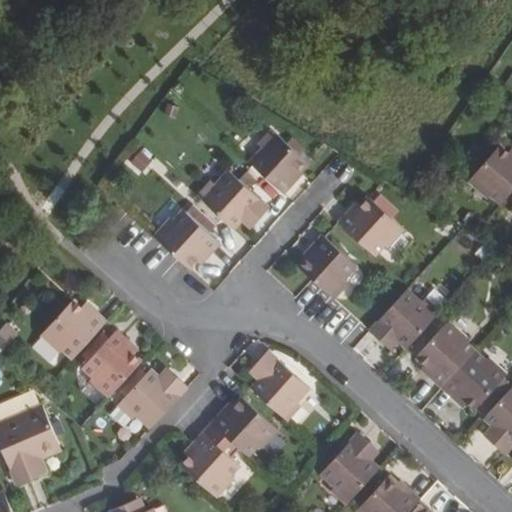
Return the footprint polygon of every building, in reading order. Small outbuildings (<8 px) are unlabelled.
[(183,84),(177,92),(192,104),(198,97),(183,84)] [(263,150),(250,164),(286,196),(296,184),(293,181),(301,171),(302,171),(310,162),(274,130),(259,146),(263,150)] [(488,198),(492,194),(502,203),(511,191),(511,154),(510,153),(501,145),(470,181),(488,198)] [(214,181),(199,196),(235,230),(242,222),(251,211),(261,220),(272,208),(230,171),(217,185),(214,181)] [(302,171),(301,171),(293,181),(296,184),(305,175),(302,171)] [(337,224),(338,224),(375,257),(386,246),(388,248),(407,229),(371,197),(370,196),(362,204),(351,215),(347,212),(337,224)] [(362,204),(358,201),(347,212),(351,215),(362,204)] [(172,217),(153,237),(188,269),(190,270),(197,262),(207,251),(213,255),(223,244),(186,209),(175,220),(172,217)] [(251,211),(242,222),(251,230),(261,220),(251,211)] [(451,241),(461,228),(448,220),(439,233),(451,241)] [(308,258),(298,268),(312,281),(335,301),(350,284),(345,279),(358,265),(326,236),(324,234),(315,243),(319,247),(308,258)] [(319,247),(315,243),(304,255),(308,258),(319,247)] [(491,250),(484,243),(474,254),(483,260),(491,250)] [(213,255),(207,251),(197,262),(202,266),(213,255)] [(422,303),(407,290),(370,332),(381,342),(389,333),(400,343),(407,350),(441,312),(438,310),(426,300),(422,303)] [(435,291),(426,300),(438,310),(446,301),(435,291)] [(60,353),(64,350),(73,358),(107,320),(95,310),(91,314),(82,306),(74,299),(41,336),(60,353)] [(507,307),(498,299),(490,308),(499,316),(507,307)] [(86,302),(82,306),(91,314),(95,310),(86,302)] [(20,334),(7,321),(0,329),(0,347),(4,351),(20,334)] [(450,321),(415,360),(422,366),(435,377),(431,381),(441,389),(475,352),(466,343),(470,339),(450,321)] [(94,376),(90,380),(109,397),(142,361),(132,352),(122,344),(127,339),(117,330),(83,367),(94,376)] [(389,333),(381,342),(392,352),(400,343),(389,333)] [(127,339),(122,344),(132,352),(136,347),(127,339)] [(258,379),(250,388),(286,421),(300,405),(296,402),(309,389),(267,351),(258,361),(268,369),(258,379)] [(485,361),(475,352),(441,389),(451,399),(455,395),(467,405),(474,412),(480,406),(502,381),(509,374),(489,357),(485,361)] [(268,369),(258,361),(249,372),(258,379),(268,369)] [(422,366),(418,370),(431,381),(435,377),(422,366)] [(166,368),(159,376),(169,385),(177,377),(166,368)] [(133,419),(137,416),(151,428),(188,387),(177,377),(169,385),(159,376),(151,369),(117,405),(133,419)] [(508,386),(502,381),(480,406),(486,411),(508,386)] [(511,387),(484,418),(492,426),(504,436),(495,446),(505,455),(511,447),(511,387)] [(455,395),(451,399),(463,410),(467,405),(455,395)] [(221,412),(211,423),(248,456),(257,446),(260,448),(278,430),(242,398),(235,405),(226,415),(221,412)] [(235,405),(230,401),(221,412),(226,415),(235,405)] [(133,419),(117,405),(110,414),(125,428),(133,419)] [(0,423),(0,445),(17,486),(38,477),(33,466),(30,459),(60,447),(43,406),(0,423)] [(492,426),(484,435),(495,446),(504,436),(492,426)] [(187,456),(180,465),(216,497),(233,478),(231,475),(239,465),(202,432),(192,443),(197,446),(187,456)] [(335,487),(331,490),(346,503),(379,467),(373,461),(362,451),(370,443),(358,433),(321,474),(335,487)] [(197,446),(192,443),(183,452),(187,456),(197,446)] [(370,443),(362,451),(373,461),(380,452),(370,443)] [(30,459),(33,466),(38,477),(49,472),(44,460),(62,452),(60,447),(30,459)] [(408,511),(421,499),(410,489),(406,492),(397,484),(389,477),(356,511),(408,511)] [(401,481),(397,484),(406,492),(410,489),(401,481)] [(0,494),(0,511),(11,511),(3,493),(0,494)] [(141,497),(109,511),(144,511),(147,511),(141,497)]
